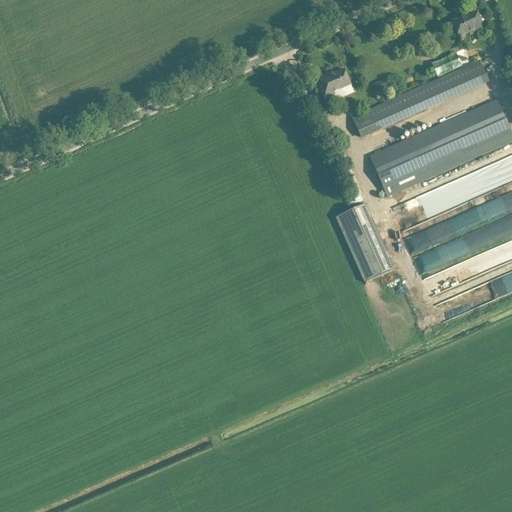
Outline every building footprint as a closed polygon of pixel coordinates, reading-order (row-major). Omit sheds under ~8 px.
[(452,23),(459,38),(469,33),(470,36),(486,29),(477,8),(464,14),(465,17),(452,23)] [(479,62),(352,118),(360,138),(488,81),(479,62)] [(329,74),(316,80),(325,100),(335,96),(333,93),(350,86),(344,71),(330,77),(329,74)] [(511,135),(497,101),(369,158),(387,198),(511,142),(511,135)] [(511,156),(487,167),(492,178),(511,169),(511,156)] [(412,253),(511,211),(511,194),(511,192),(434,224),(435,227),(406,239),(412,253)] [(399,220),(403,230),(410,227),(405,214),(424,206),(420,198),(395,208),(400,220),(399,220)] [(364,283),(394,270),(365,205),(336,218),(364,283)] [(432,219),(437,216),(433,206),(428,208),(432,219)] [(422,268),(511,235),(511,218),(446,242),(448,247),(418,258),(422,268)] [(511,242),(450,269),(457,286),(511,262),(511,242)]
